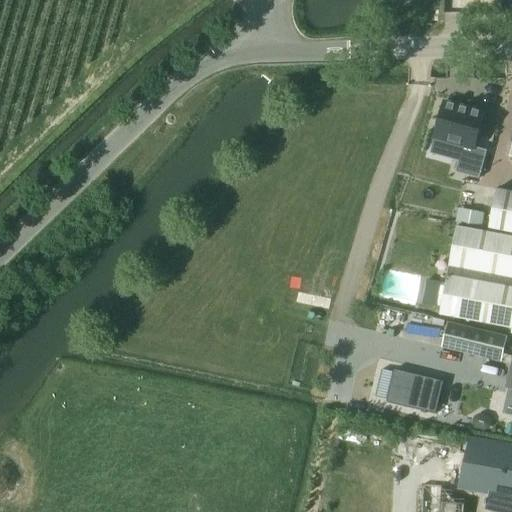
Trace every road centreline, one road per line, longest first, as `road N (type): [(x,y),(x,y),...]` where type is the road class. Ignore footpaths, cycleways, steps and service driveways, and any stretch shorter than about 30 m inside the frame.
road 1 (tertiary): [(0,253),(168,90),(244,34)]
road 2 (tertiary): [(244,34),(293,48),(511,48)]
